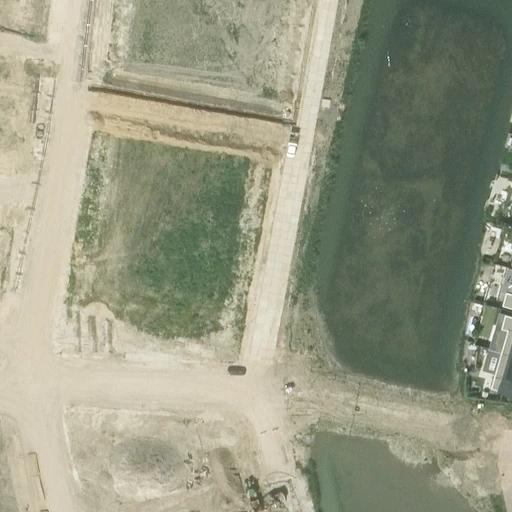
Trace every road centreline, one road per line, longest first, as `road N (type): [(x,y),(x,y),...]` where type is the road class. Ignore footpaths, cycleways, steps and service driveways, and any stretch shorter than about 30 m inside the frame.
road 1 (residential): [(261,387),(261,321),(330,0)]
road 2 (residential): [(29,390),(25,356),(76,0)]
road 3 (residential): [(261,387),(511,442)]
road 4 (residential): [(29,390),(261,387)]
road 5 (residential): [(45,511),(29,390)]
